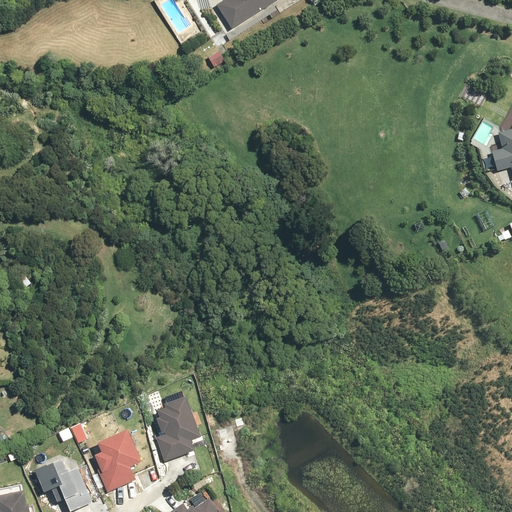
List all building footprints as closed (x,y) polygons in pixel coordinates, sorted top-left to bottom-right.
[(225,0),(217,6),(232,29),(277,0),(225,0)] [(328,0),(327,0),(309,0),(317,9),(328,0)] [(221,46),(207,57),(216,70),(231,59),(221,46)] [(511,128),(499,132),(503,148),(492,152),(498,171),(511,167),(511,168),(511,128)] [(166,435),(157,438),(165,462),(196,452),(193,441),(203,438),(189,397),(166,404),(168,408),(158,411),(161,417),(158,418),(163,434),(166,433),(166,435)] [(102,468),(98,470),(108,492),(137,480),(132,467),(143,462),(130,430),(99,443),(103,452),(96,455),(102,468)] [(93,503),(78,468),(70,471),(65,458),(34,471),(43,494),(53,490),(58,504),(67,500),(71,511),(93,503)] [(27,505),(24,490),(0,495),(0,511),(30,511),(29,504),(27,505)] [(184,504),(170,511),(218,511),(210,498),(195,508),(194,506),(188,510),(184,504)]
